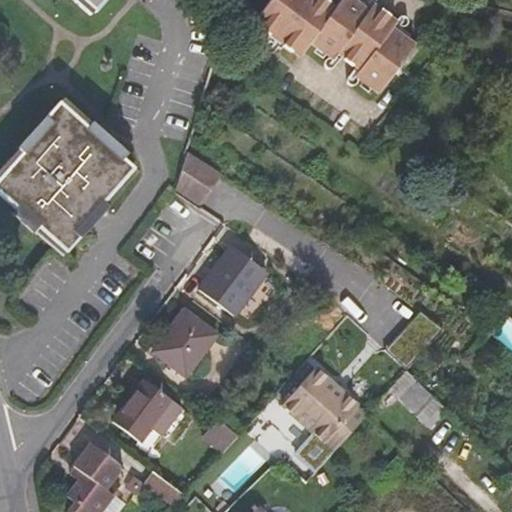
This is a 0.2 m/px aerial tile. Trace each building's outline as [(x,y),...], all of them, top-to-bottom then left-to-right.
[(77,0),(92,13),(104,0),(77,0)] [(209,0),(229,16),(242,0),(209,0)] [(415,45),(392,28),(396,22),(373,4),(368,10),(354,0),(339,0),(335,7),(324,0),(269,0),(253,23),(299,57),(310,43),(333,60),(337,54),(359,70),(354,76),(378,94),(415,45)] [(408,24),(408,21),(407,18),(405,17),(402,16),(399,17),(397,20),(397,22),(397,24),(398,26),(401,27),(403,27),(406,27),(408,24)] [(278,48),(278,45),(276,42),(273,41),(270,41),(268,42),(267,43),(266,45),(266,48),(267,51),(269,52),(272,53),(275,52),(277,50),(278,48)] [(333,65),(333,63),(333,62),(331,61),(330,60),(328,60),(326,61),(325,63),(325,65),(325,67),(327,68),(330,68),(332,67),(333,65)] [(356,82),(356,79),(355,78),(354,77),(353,76),(351,76),(349,78),(347,79),(347,82),(348,83),(350,85),(352,85),(355,84),(356,82)] [(101,205),(132,170),(121,159),(125,155),(91,124),(88,128),(59,102),(17,147),(21,151),(0,174),(0,195),(14,209),(10,213),(32,233),(36,228),(64,255),(105,209),(101,205)] [(201,201),(220,173),(186,150),(175,186),(198,202),(201,201)] [(234,317),(267,272),(230,245),(197,289),(234,317)] [(186,377),(217,335),(183,309),(152,351),(186,377)] [(408,367),(441,327),(420,310),(387,350),(408,367)] [(316,367),(282,404),(314,433),(296,454),(315,471),(365,416),(356,408),(358,405),(316,367)] [(413,414),(431,394),(416,379),(398,399),(413,414)] [(183,410),(143,380),(112,421),(140,442),(151,428),(163,437),(183,410)] [(104,434),(95,446),(113,460),(122,448),(104,434)] [(106,490),(123,468),(113,460),(95,446),(90,442),(71,466),(73,467),(82,474),(76,481),(66,495),(74,502),(66,511),(102,511),(114,496),(106,490)] [(76,481),(82,474),(73,467),(68,474),(76,481)] [(183,496),(152,471),(143,484),(149,489),(172,508),(183,496)] [(143,484),(133,476),(124,488),(141,500),(149,489),(143,484)] [(120,511),(126,505),(114,496),(102,511),(120,511)]
